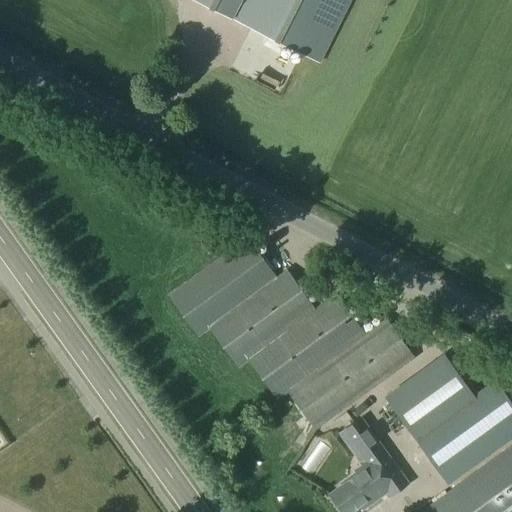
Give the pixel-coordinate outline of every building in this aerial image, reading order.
[(191,0),(321,65),(352,0),(191,0)] [(353,401),(416,356),(386,316),(361,334),(332,293),(312,307),(283,269),(275,275),(249,238),(167,296),(194,334),(204,327),(233,368),(245,360),(273,399),(287,390),(315,429),(332,417),(353,401)] [(448,355),(390,397),(420,439),(478,397),(448,355)] [(478,397),(420,439),(424,445),(419,449),(444,483),(511,433),(511,395),(505,386),(482,403),(478,397)] [(364,417),(343,432),(358,454),(362,452),(373,467),(363,474),(360,476),(359,474),(331,494),(334,498),(331,500),(338,509),(340,507),(343,511),(354,511),(361,507),(363,510),(377,500),(375,497),(377,495),(377,494),(387,487),(392,495),(410,482),(364,417)] [(511,511),(511,446),(506,450),(421,511),(511,511)]
